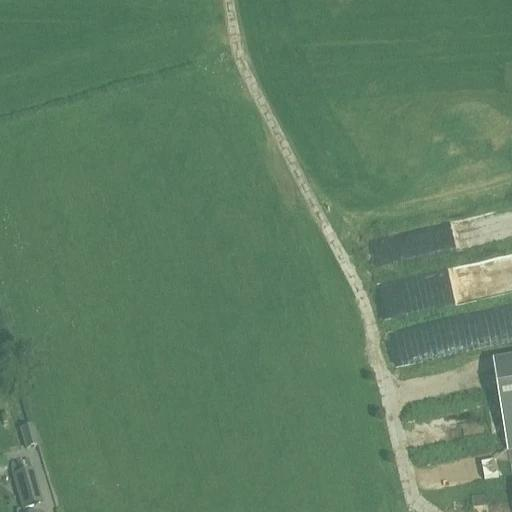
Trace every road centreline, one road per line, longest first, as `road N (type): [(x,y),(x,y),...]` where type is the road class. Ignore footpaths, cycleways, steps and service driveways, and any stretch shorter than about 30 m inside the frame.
road 1 (track): [(230,0),(244,71),(325,226)]
road 2 (track): [(325,226),(366,303),(392,423)]
